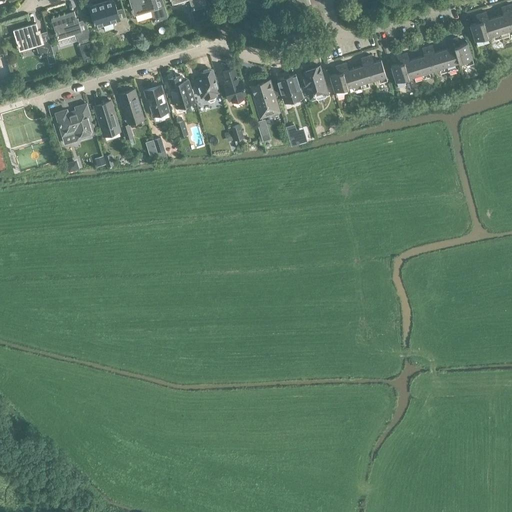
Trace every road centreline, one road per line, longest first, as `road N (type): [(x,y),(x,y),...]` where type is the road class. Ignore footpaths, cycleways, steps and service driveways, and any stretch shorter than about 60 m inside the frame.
road 1 (residential): [(26,104),(207,49),(264,59),(337,39)]
road 2 (residential): [(337,39),(465,0)]
